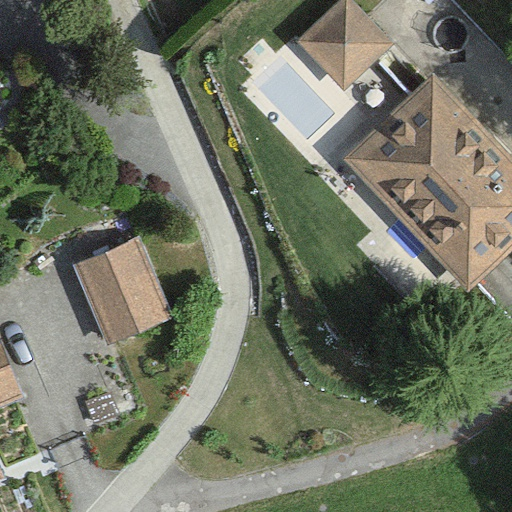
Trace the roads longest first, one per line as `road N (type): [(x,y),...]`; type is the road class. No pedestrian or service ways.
road 1 (residential): [(120,500),(188,416),(241,315),(221,220),(124,0)]
road 2 (residential): [(120,500),(444,443),(511,385)]
